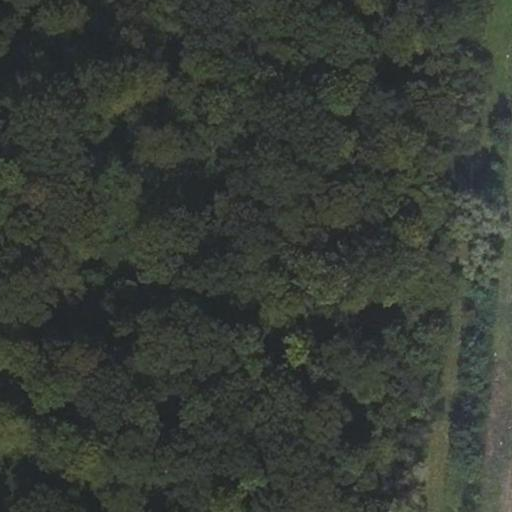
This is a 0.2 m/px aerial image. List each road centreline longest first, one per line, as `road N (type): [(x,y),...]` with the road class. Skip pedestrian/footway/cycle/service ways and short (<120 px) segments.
road 1 (track): [(329,511),(267,0)]
road 2 (track): [(146,511),(0,442)]
